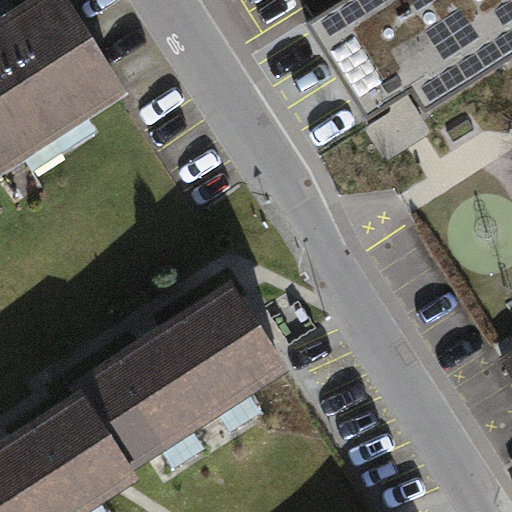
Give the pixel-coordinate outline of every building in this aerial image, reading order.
[(0,188),(140,99),(75,0),(46,0),(0,29),(0,188)] [(511,58),(511,0),(418,0),(304,75),(358,158),(467,87),(511,58)] [(153,338),(73,388),(78,397),(130,478),(289,378),(232,288),(153,338)] [(511,348),(501,356),(511,372),(511,348)] [(130,478),(78,397),(0,447),(0,446),(0,511),(100,511),(131,493),(137,489),(130,478)]
